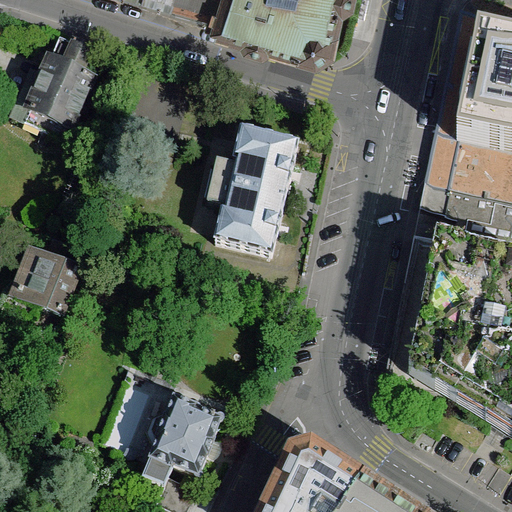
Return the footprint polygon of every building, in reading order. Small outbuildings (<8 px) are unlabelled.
[(212,0),(212,1),(246,11),(249,19),(265,23),(270,20),(308,32),(317,35),(331,26),(336,0),(212,0)] [(302,50),(308,32),(270,20),(265,23),(249,19),(246,11),(212,1),(205,19),(302,50)] [(437,136),(459,140),(480,41),(510,48),(511,39),(511,34),(472,17),(462,14),(437,136)] [(511,47),(510,48),(480,41),(459,140),(511,151),(511,47)] [(74,52),(56,44),(23,121),(68,141),(93,85),(64,73),(74,52)] [(296,145),(240,134),(233,171),(217,168),(210,207),(225,210),(217,248),(273,259),(296,145)] [(511,151),(459,140),(437,136),(425,188),(511,205),(511,151)] [(452,249),(511,261),(511,205),(425,188),(421,212),(458,222),(452,249)] [(458,222),(421,212),(414,242),(438,246),(452,249),(458,222)] [(410,376),(438,246),(414,242),(386,372),(386,388),(387,388),(447,399),(410,376)] [(447,399),(457,406),(485,360),(493,365),(502,350),(511,351),(511,261),(452,249),(438,246),(410,376),(447,399)] [(79,273),(33,255),(21,288),(12,286),(3,307),(33,320),(36,311),(62,319),(79,273)] [(100,265),(95,273),(108,282),(114,273),(100,265)] [(511,439),(511,351),(502,350),(493,365),(485,360),(457,406),(490,426),(501,433),(511,439)] [(174,404),(152,461),(174,469),(198,479),(221,423),(174,404)] [(52,435),(44,450),(56,456),(64,441),(52,435)] [(347,511),(361,489),(313,457),(295,461),(272,511),(347,511)] [(174,469),(152,461),(144,483),(166,491),(174,469)] [(171,483),(158,510),(163,511),(189,511),(197,495),(171,483)] [(397,511),(361,489),(347,511),(397,511)]
